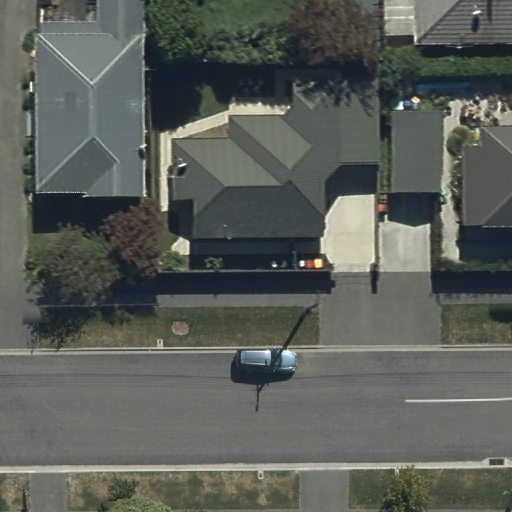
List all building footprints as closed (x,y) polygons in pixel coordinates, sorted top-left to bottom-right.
[(140,215),(139,0),(91,0),(91,38),(34,38),(34,207),(80,207),(80,215),(140,215)] [(511,0),(405,0),(406,62),(511,60),(511,0)] [(370,6),(321,7),(322,50),(371,49),(370,6)] [(373,177),(372,91),(288,93),(288,123),(283,128),(225,128),(225,151),(166,150),(165,253),(315,254),(316,201),(335,178),(373,177)] [(511,107),(511,119),(511,142),(474,142),(474,161),(441,161),(441,209),(471,209),(471,242),(511,242),(511,107)] [(436,116),(386,115),(386,199),(435,199),(436,116)]
